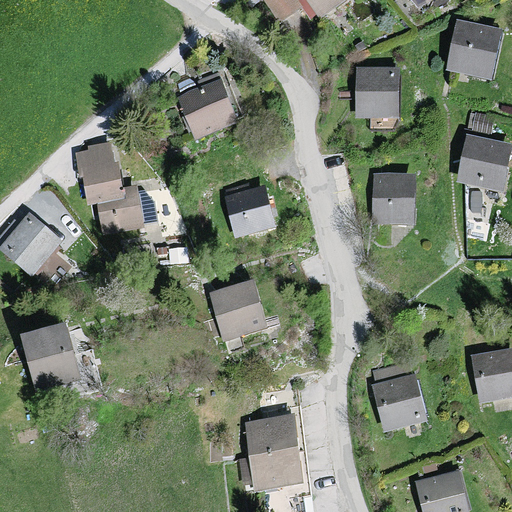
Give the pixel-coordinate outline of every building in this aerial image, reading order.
[(303,0),(322,25),(358,0),(303,0)] [(412,0),(423,12),(449,0),(412,0)] [(509,36),(460,27),(451,78),(499,87),(509,36)] [(406,74),(361,74),(361,122),(406,122),(406,74)] [(224,83),(179,101),(197,145),(242,128),(224,83)] [(511,185),(511,150),(473,142),(462,191),(509,201),(511,185)] [(118,152),(80,158),(90,216),(102,214),(107,242),(149,235),(142,195),(125,197),(118,152)] [(421,182),(379,180),(376,230),(419,232),(421,182)] [(269,193),(228,204),(238,244),(279,234),(269,193)] [(32,219),(1,255),(38,286),(68,250),(32,219)] [(259,287),(216,299),(227,344),(271,333),(259,287)] [(76,331),(29,342),(43,399),(89,387),(76,331)] [(511,355),(476,360),(483,409),(511,405),(511,355)] [(421,381),(376,391),(387,438),(432,428),(421,381)] [(301,421),(249,429),(260,498),(311,490),(301,421)] [(471,511),(463,478),(418,489),(423,511),(471,511)]
